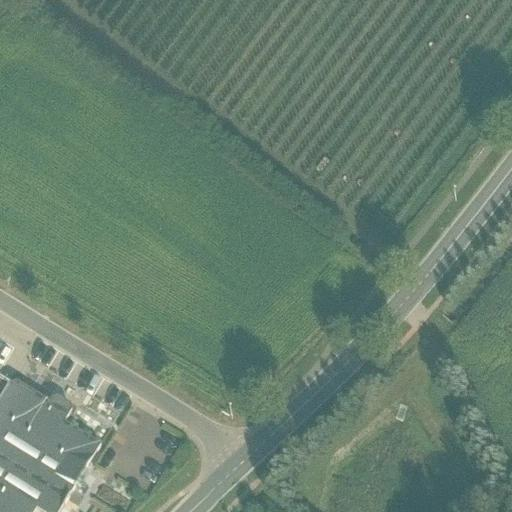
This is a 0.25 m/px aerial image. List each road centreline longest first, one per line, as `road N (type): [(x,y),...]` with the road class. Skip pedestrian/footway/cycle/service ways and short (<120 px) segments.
road 1 (primary): [(511,169),(452,247),(251,456)]
road 2 (unclassified): [(251,456),(0,299)]
